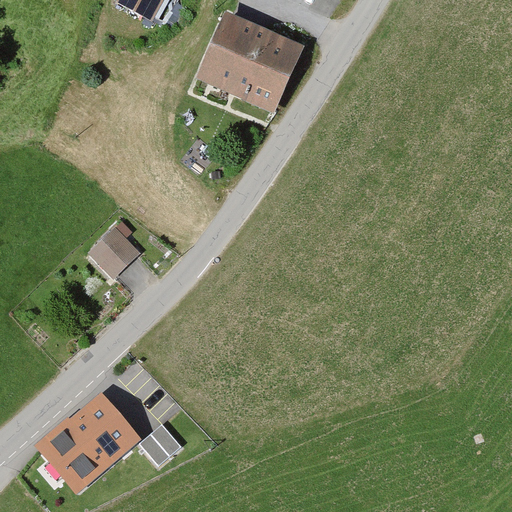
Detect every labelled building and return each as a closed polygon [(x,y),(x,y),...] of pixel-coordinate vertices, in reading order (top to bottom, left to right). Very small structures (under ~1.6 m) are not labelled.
[(118,0),(118,1),(153,19),(163,0),(118,0)] [(301,49),(226,17),(199,80),(274,112),(301,49)] [(115,230),(90,255),(113,278),(138,254),(115,230)] [(100,396),(38,449),(76,494),(139,441),(100,396)] [(180,448),(162,427),(141,444),(159,466),(180,448)]
